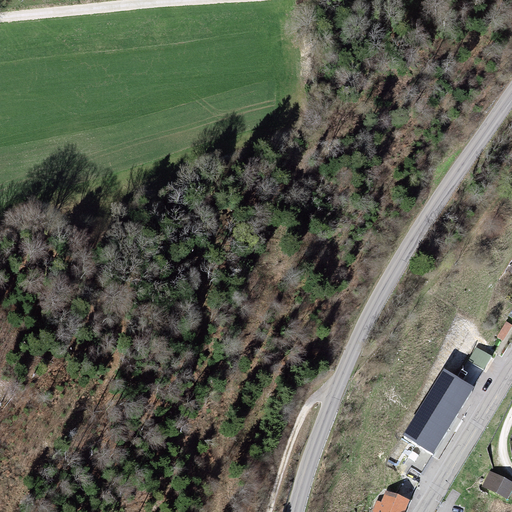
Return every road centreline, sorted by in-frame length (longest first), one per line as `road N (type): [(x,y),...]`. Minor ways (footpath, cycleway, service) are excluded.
road 1 (secondary): [(295,511),(371,308),(511,94)]
road 2 (track): [(342,373),(369,354),(511,187)]
road 3 (track): [(0,16),(187,0)]
road 4 (secondary): [(511,365),(422,511)]
road 5 (track): [(338,384),(299,418),(267,511)]
